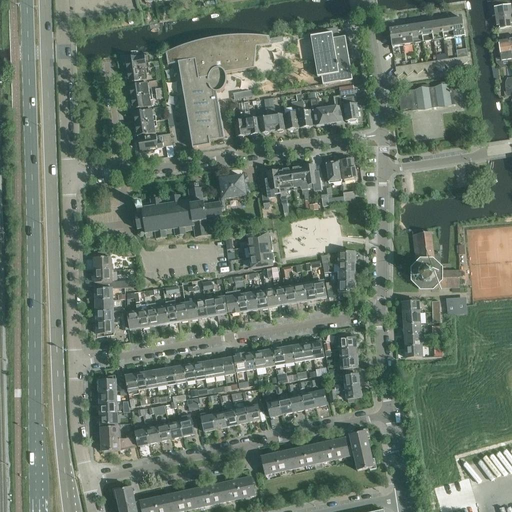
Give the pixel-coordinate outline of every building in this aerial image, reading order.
[(507,0),(494,2),(496,18),(511,15),(511,14),(510,0),(507,0)] [(511,15),(496,18),(498,30),(500,30),(511,27),(511,15)] [(462,19),(452,20),(455,39),(465,37),(462,19)] [(452,20),(441,22),(444,40),(455,39),(452,20)] [(441,22),(431,23),(434,42),(444,40),(441,22)] [(431,23),(421,25),(423,43),(434,42),(431,23)] [(421,25),(410,26),(413,45),(423,43),(421,25)] [(410,26),(400,28),(403,46),(413,45),(410,26)] [(403,46),(400,28),(390,30),(392,48),(403,46)] [(311,37),(318,78),(322,77),(323,85),(353,80),(345,37),(333,39),(332,33),(311,37)] [(181,48),(160,56),(160,57),(166,54),(168,66),(179,64),(193,149),(211,146),(210,142),(225,140),(217,93),(222,91),(225,88),(227,83),(227,79),(225,74),(255,69),(257,47),(270,45),(269,37),(247,36),(224,38),(202,41),(181,48)] [(511,60),(511,59),(509,40),(500,42),(498,42),(501,62),(511,60)] [(127,67),(128,71),(149,68),(148,64),(150,64),(149,57),(145,57),(136,58),(136,57),(126,59),(126,61),(125,61),(126,67),(127,67)] [(468,57),(457,58),(458,63),(456,64),(459,68),(468,61),(468,57)] [(457,58),(447,60),(448,64),(445,66),(449,70),(456,64),(458,63),(457,58)] [(447,60),(437,61),(437,66),(435,67),(438,71),(445,66),(448,64),(447,60)] [(437,61),(426,63),(427,67),(425,69),(428,73),(435,67),(437,66),(437,61)] [(426,63),(416,64),(417,69),(414,71),(418,75),(425,69),(427,67),(426,63)] [(412,65),(406,66),(406,70),(404,72),(407,76),(414,71),(417,69),(416,64),(412,65)] [(406,70),(406,66),(395,68),(396,72),(394,74),(397,78),(404,72),(406,70)] [(149,68),(128,71),(129,76),(127,76),(128,82),(130,82),(130,83),(148,81),(147,74),(149,74),(148,69),(149,68)] [(419,90),(409,92),(409,95),(399,96),(401,111),(412,109),(412,111),(458,104),(455,85),(449,86),(449,82),(438,83),(439,87),(430,89),(429,85),(418,86),(419,90)] [(131,93),(132,98),(152,95),(151,90),(149,90),(148,84),(130,86),(131,88),(129,88),(130,94),(131,93)] [(340,92),(340,96),(341,100),(343,99),(346,122),(349,121),(350,122),(355,122),(357,120),(359,120),(355,90),(340,92)] [(233,94),(234,100),(254,97),(253,91),(233,94)] [(329,125),(327,109),(319,110),(317,98),(316,93),(309,93),(311,101),(312,111),(314,111),(316,126),(322,125),(323,126),(329,125)] [(152,95),(132,98),(133,103),(131,103),(132,109),(134,109),(134,110),(152,107),(151,101),(153,101),(152,95)] [(335,107),(327,109),(329,125),(335,125),(336,123),(342,123),(340,107),(342,107),(341,100),(340,96),(334,97),(335,107)] [(245,112),(244,110),(244,108),(243,103),(240,104),(240,110),(231,111),(232,115),(241,114),(242,121),(235,122),(237,138),(238,137),(239,139),(243,138),(244,137),(245,137),(245,136),(248,135),(245,113),(245,112)] [(274,105),(269,106),(273,131),(276,131),(277,132),(278,132),(279,133),(283,132),(283,131),(285,131),(283,115),(275,116),(274,105)] [(273,131),(269,106),(265,106),(266,110),(267,117),(260,119),(262,134),(263,134),(264,135),(268,135),(269,133),(270,133),(270,132),(273,131)] [(136,120),(136,125),(156,122),(155,116),(153,117),(152,110),(134,113),(135,114),(133,115),(134,120),(136,120)] [(298,113),(301,128),(305,128),(307,129),(310,128),(311,127),(313,127),(310,111),(298,113)] [(250,120),(249,112),(245,113),(248,135),(251,135),(252,136),(253,135),(254,137),(258,136),(258,135),(260,134),(258,119),(250,120)] [(285,115),(287,130),(288,130),(290,131),(293,131),(294,129),(299,129),(297,113),(285,115)] [(156,122),(136,125),(137,130),(135,130),(136,136),(138,136),(138,137),(156,134),(155,128),(157,127),(156,122)] [(138,142),(139,150),(141,150),(141,152),(148,151),(148,152),(153,152),(153,150),(163,148),(172,147),(170,135),(139,140),(139,142),(138,142)] [(356,178),(354,160),(353,160),(353,161),(341,163),(341,162),(343,180),(356,178)] [(327,164),(326,164),(328,176),(327,176),(328,182),(329,182),(329,184),(333,183),(334,186),(342,185),(339,163),(337,163),(337,161),(331,162),(331,164),(327,164),(327,163),(327,164)] [(307,167),(305,168),(308,190),(315,189),(315,193),(321,192),(319,173),(316,174),(315,166),(313,167),(312,165),(306,166),(307,167)] [(308,190),(305,168),(304,168),(304,169),(299,170),(299,168),(293,169),(294,171),(292,171),(295,189),(302,188),(302,191),(304,191),(304,194),(305,201),(309,201),(308,194),(308,190)] [(274,191),(280,190),(278,172),(276,172),(276,170),(269,171),(270,173),(267,173),(268,181),(266,181),(268,192),(262,193),(264,208),(270,207),(269,199),(275,198),(274,191)] [(278,172),(280,190),(281,194),(284,214),(289,214),(287,204),(286,197),(287,197),(286,193),(287,193),(286,190),(293,189),(291,171),(289,171),(289,170),(283,171),(283,172),(279,173),(279,171),(278,172)] [(229,179),(220,180),(221,187),(223,199),(224,199),(246,196),(246,195),(250,194),(248,177),(243,178),(243,177),(234,178),(234,176),(228,177),(229,179)] [(198,184),(192,185),(190,185),(191,190),(188,191),(189,198),(181,199),(180,196),(178,196),(176,195),(173,195),(172,197),(170,198),(170,201),(162,202),(161,199),(151,201),(151,203),(142,205),(141,203),(135,204),(136,210),(137,210),(137,215),(135,215),(136,219),(133,219),(132,219),(133,227),(134,227),(137,226),(137,230),(140,230),(140,231),(138,233),(138,236),(140,237),(143,237),(145,235),(146,234),(146,238),(156,237),(156,240),(167,238),(166,235),(175,234),(175,237),(177,237),(180,238),(182,238),(184,236),(186,235),(185,232),(194,231),(195,238),(209,236),(215,235),(212,218),(223,217),(222,212),(226,212),(225,207),(224,199),(223,199),(221,187),(218,187),(220,203),(208,205),(207,199),(203,199),(202,189),(199,189),(198,184)] [(355,203),(354,192),(343,194),(345,204),(355,203)] [(511,227),(467,232),(474,304),(511,300),(511,227)] [(268,234),(247,237),(249,248),(272,245),(271,237),(269,237),(268,234)] [(418,267),(418,275),(418,278),(415,278),(415,283),(418,283),(418,289),(460,289),(460,271),(435,272),(434,261),(432,234),(413,236),(416,267),(418,267)] [(272,245),(249,248),(251,258),(274,255),(271,255),(271,252),(273,252),(272,245)] [(339,253),(339,263),(355,263),(355,253),(339,253)] [(274,255),(251,258),(252,269),(273,266),(272,263),(275,262),(274,255)] [(94,266),(95,272),(112,271),(112,270),(111,258),(94,259),(94,260),(93,260),(93,266),(94,266)] [(311,264),(312,270),(322,268),(320,262),(311,264)] [(339,263),(339,273),(355,273),(355,263),(339,263)] [(288,272),(292,271),(291,267),(281,269),(283,279),(289,278),(288,272)] [(98,290),(112,289),(137,288),(137,282),(112,283),(112,273),(112,271),(95,272),(95,277),(94,277),(94,283),(95,283),(95,284),(98,284),(98,290)] [(339,273),(339,283),(355,283),(355,273),(339,273)] [(313,279),(314,283),(317,299),(327,298),(324,282),(318,283),(318,278),(313,279)] [(314,283),(304,285),(307,301),(317,299),(314,283)] [(355,283),(339,283),(339,293),(339,296),(346,296),(346,293),(355,293),(355,283)] [(274,285),(275,290),(278,306),(288,304),(285,288),(279,289),(278,284),(274,285)] [(304,285),(295,287),(297,303),(307,301),(304,285)] [(255,288),(256,293),(259,309),(268,308),(265,292),(261,292),(260,287),(255,288)] [(295,287),(285,288),(288,304),(297,303),(295,287)] [(96,297),(96,301),(113,301),(112,289),(98,290),(95,290),(95,291),(95,292),(95,296),(96,297)] [(275,290),(265,292),(268,308),(278,306),(275,290)] [(236,292),(239,313),(240,313),(249,311),(246,295),(241,296),(241,291),(236,292)] [(239,313),(236,292),(226,294),(229,313),(232,313),(232,315),(240,313),(239,313)] [(256,293),(246,295),(249,311),(259,309),(256,293)] [(225,298),(215,299),(218,315),(227,314),(225,298)] [(215,299),(205,301),(208,317),(218,315),(215,299)] [(447,302),(448,316),(466,314),(465,300),(447,302)] [(96,308),(96,312),(113,312),(113,301),(96,301),(96,302),(95,303),(95,307),(96,308)] [(166,303),(166,307),(169,324),(179,322),(176,306),(175,301),(166,303)] [(205,301),(196,302),(198,319),(208,317),(205,301)] [(196,302),(186,304),(189,320),(198,319),(196,302)] [(403,303),(404,314),(419,313),(419,302),(403,303)] [(150,327),(159,325),(157,309),(156,304),(146,306),(147,311),(150,327)] [(186,304),(176,306),(179,322),(189,320),(186,304)] [(138,312),(137,312),(140,329),(150,327),(147,311),(142,312),(141,305),(136,306),(138,312)] [(166,307),(157,309),(159,325),(169,324),(166,307)] [(97,319),(97,324),(114,323),(113,312),(96,312),(96,313),(95,314),(96,318),(97,319)] [(140,329),(137,312),(128,314),(130,330),(140,329)] [(404,314),(404,326),(420,325),(419,313),(404,314)] [(114,323),(97,324),(96,325),(96,329),(97,330),(97,335),(104,334),(105,338),(114,336),(114,323)] [(404,326),(405,337),(421,336),(420,325),(404,326)] [(336,351),(340,350),(356,349),(355,339),(355,336),(348,337),(349,339),(339,340),(339,342),(335,346),(336,351)] [(405,337),(406,348),(422,347),(421,336),(405,337)] [(322,342),(312,344),(315,360),(324,358),(322,342)] [(312,344),(302,345),(305,362),(315,360),(312,344)] [(302,345),(292,347),(295,363),(305,362),(302,345)] [(292,347),(283,349),(285,365),(295,363),(292,347)] [(422,347),(406,348),(406,359),(422,358),(422,347)] [(283,349),(273,350),(276,367),(285,365),(283,349)] [(340,350),(341,360),(357,359),(356,349),(340,350)] [(273,350),(263,352),(266,368),(276,367),(273,350)] [(263,352),(254,354),(256,370),(266,368),(263,352)] [(247,372),(244,355),(244,354),(236,356),(237,358),(234,358),(237,373),(247,372)] [(254,354),(244,355),(247,372),(256,370),(254,354)] [(232,358),(223,360),(226,376),(235,375),(232,358)] [(357,359),(341,360),(342,370),(358,369),(357,359)] [(223,360),(213,362),(216,378),(226,376),(223,360)] [(213,362),(203,363),(206,380),(216,378),(213,362)] [(203,363),(194,365),(197,382),(206,380),(203,363)] [(194,365),(184,367),(187,383),(197,382),(194,365)] [(184,367),(174,368),(177,385),(187,383),(184,367)] [(174,368),(165,370),(167,387),(177,385),(174,368)] [(165,370),(155,372),(158,388),(167,387),(165,370)] [(155,372),(145,374),(148,390),(158,388),(155,372)] [(145,374),(135,375),(138,392),(139,392),(148,390),(145,374)] [(138,392),(135,375),(126,377),(129,395),(133,395),(135,396),(140,396),(139,392),(138,392)] [(327,391),(329,391),(360,386),(359,381),(360,381),(360,376),(359,376),(359,375),(343,377),(345,385),(334,386),(326,387),(327,391)] [(106,378),(106,381),(99,382),(99,386),(98,387),(98,391),(99,392),(99,393),(116,392),(116,376),(106,378)] [(360,386),(329,391),(330,404),(337,403),(336,394),(346,393),(347,400),(348,400),(348,403),(354,402),(354,399),(362,398),(361,396),(362,396),(362,391),(361,391),(360,386)] [(324,391),(313,394),(316,408),(327,406),(324,391)] [(100,403),(100,404),(117,403),(116,392),(99,393),(100,397),(99,398),(99,402),(100,403)] [(313,394),(301,396),(305,411),(316,408),(313,394)] [(294,398),(290,399),(293,413),(305,411),(301,396),(294,398)] [(200,398),(192,400),(195,411),(199,410),(198,404),(201,404),(200,398)] [(290,399),(279,401),(282,416),(293,413),(290,399)] [(183,402),(184,408),(189,407),(190,412),(195,411),(192,400),(186,401),(183,402)] [(282,416),(279,401),(272,403),(271,400),(267,401),(270,418),(282,416)] [(100,414),(100,415),(117,414),(117,403),(100,404),(100,408),(99,409),(99,413),(100,414)] [(246,405),(246,408),(247,408),(250,423),(261,421),(258,406),(252,407),(251,404),(246,405)] [(247,408),(246,408),(235,411),(238,426),(250,423),(247,408)] [(223,410),(224,413),(227,428),(238,426),(235,411),(228,412),(228,409),(223,410)] [(224,413),(213,416),(216,431),(227,428),(224,413)] [(117,414),(100,415),(101,419),(100,420),(100,424),(101,425),(101,426),(118,426),(117,414)] [(216,431),(213,416),(206,417),(205,414),(201,415),(204,433),(216,431)] [(187,421),(180,423),(184,437),(195,435),(191,417),(187,418),(187,421)] [(180,423),(169,425),(172,440),(184,437),(180,423)] [(153,429),(147,430),(150,445),(161,442),(158,428),(157,424),(152,425),(153,429)] [(169,425),(158,428),(161,442),(172,440),(169,425)] [(150,445),(147,430),(146,426),(141,427),(142,431),(135,433),(138,447),(150,445)] [(101,435),(101,440),(119,440),(119,428),(101,428),(101,430),(100,430),(100,435),(101,435)] [(350,436),(352,449),(348,450),(350,458),(354,457),(358,472),(374,468),(366,432),(350,436)] [(119,440),(101,440),(102,452),(120,452),(137,448),(134,437),(128,439),(119,441),(119,440)] [(346,439),(332,442),(336,461),(350,458),(348,450),(346,439)] [(332,442),(318,445),(322,464),(336,461),(332,442)] [(318,445),(303,448),(308,467),(322,464),(318,445)] [(303,448),(289,451),(294,470),(308,467),(303,448)] [(289,451),(275,455),(280,473),(294,470),(289,451)] [(280,473),(275,455),(261,458),(261,457),(259,457),(260,461),(262,461),(266,476),(280,473)] [(252,478),(238,481),(242,500),(256,497),(252,481),(254,481),(254,477),(252,477),(252,478)] [(238,481),(224,484),(228,503),(242,500),(238,481)] [(224,484),(210,487),(214,506),(228,503),(224,484)] [(210,487),(196,490),(200,509),(214,506),(210,487)] [(140,502),(136,503),(132,488),(116,492),(120,511),(137,511),(142,511),(140,502)] [(196,490),(182,493),(186,511),(200,509),(196,490)] [(182,493),(168,496),(171,511),(185,511),(186,511),(182,493)] [(171,511),(168,496),(154,499),(156,511),(171,511)] [(156,511),(154,499),(140,502),(142,511),(156,511)]
